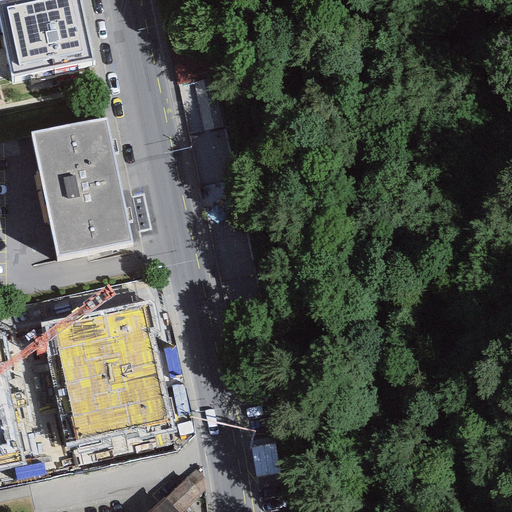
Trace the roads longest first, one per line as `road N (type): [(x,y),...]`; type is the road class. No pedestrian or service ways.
road 1 (residential): [(130,0),(225,437),(234,511)]
road 2 (track): [(371,511),(390,370),(370,187),(398,0)]
